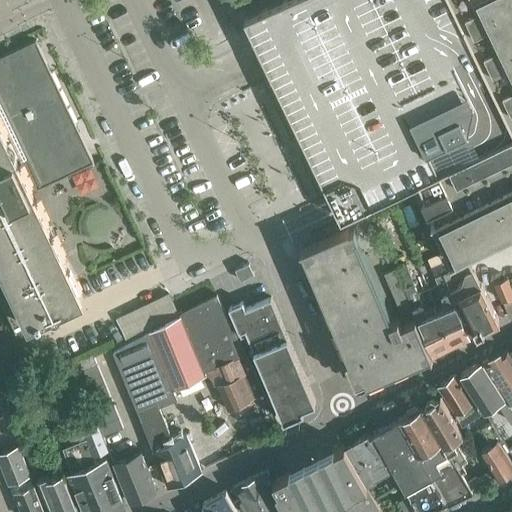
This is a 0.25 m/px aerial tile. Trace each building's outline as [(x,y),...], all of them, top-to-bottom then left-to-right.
[(432,209),(437,218),(437,219),(431,221),(451,262),(466,255),(511,233),(511,0),(285,0),(244,18),(332,201),(338,212),(341,219),(419,182),(426,196),(425,197),(426,198),(427,198),(431,208),(431,209),(432,209)] [(0,293),(17,328),(18,327),(51,311),(53,313),(54,313),(56,314),(58,313),(60,312),(61,310),(61,308),(61,306),(82,296),(32,190),(39,187),(40,187),(94,162),(36,39),(0,56),(0,293)] [(300,248),(311,273),(344,352),(354,348),(358,356),(350,359),(357,375),(360,374),(363,374),(366,375),(369,377),(370,381),(381,376),(382,377),(433,355),(395,268),(384,273),(403,317),(400,318),(398,316),(393,318),(364,250),(362,251),(356,237),(354,238),(349,227),(300,248)] [(444,273),(446,272),(440,261),(431,265),(435,276),(447,304),(439,309),(453,343),(455,341),(458,343),(463,340),(464,337),(470,334),(444,273)] [(469,261),(446,272),(444,273),(455,296),(458,295),(477,333),(485,329),(500,321),(481,284),(469,261)] [(249,262),(235,269),(241,280),(255,273),(249,262)] [(397,267),(406,288),(432,353),(439,350),(442,351),(447,348),(448,345),(450,344),(436,310),(427,314),(415,285),(406,263),(397,267)] [(503,300),(511,296),(511,295),(504,278),(495,282),(503,300)] [(117,318),(126,338),(179,313),(169,293),(117,318)] [(180,313),(182,315),(206,373),(212,370),(211,367),(238,355),(245,352),(217,294),(180,313)] [(511,296),(503,300),(510,317),(511,315),(511,296)] [(316,403),(316,402),(271,297),(246,308),(243,301),(229,307),(238,331),(240,331),(242,335),(248,332),(253,345),(251,346),(254,354),(257,353),(284,419),(304,410),(303,407),(313,402),(313,403),(314,404),(315,404),(316,403)] [(174,387),(206,373),(182,315),(114,351),(137,408),(157,400),(176,392),(174,387)] [(483,362),(509,403),(511,400),(511,356),(508,349),(483,362)] [(93,352),(72,360),(77,372),(98,364),(93,352)] [(238,355),(211,367),(212,370),(228,408),(254,397),(243,373),(247,372),(238,355)] [(511,421),(511,407),(509,403),(483,363),(480,366),(478,362),(461,372),(485,410),(498,402),(511,422),(511,421)] [(77,372),(79,377),(100,369),(98,364),(77,372)] [(79,377),(84,390),(105,381),(100,369),(79,377)] [(439,385),(463,423),(481,412),(459,378),(455,373),(439,385)] [(84,390),(89,402),(110,393),(105,381),(84,390)] [(3,396),(7,405),(32,394),(28,384),(3,396)] [(89,402),(94,414),(115,405),(110,393),(89,402)] [(7,405),(3,396),(0,396),(0,415),(10,411),(7,405)] [(440,396),(442,399),(438,401),(434,399),(424,405),(422,406),(462,472),(466,469),(462,462),(467,459),(459,444),(467,439),(441,396),(440,396)] [(157,400),(137,408),(154,449),(173,439),(157,400)] [(94,414),(99,426),(119,417),(115,405),(94,414)] [(422,405),(400,417),(448,503),(473,491),(467,480),(422,405)] [(478,419),(483,426),(491,420),(487,414),(478,419)] [(119,417),(99,426),(103,436),(124,427),(119,417)] [(374,432),(374,433),(401,482),(408,494),(403,497),(409,508),(414,506),(417,511),(429,511),(448,503),(400,417),(374,432)] [(491,468),(498,478),(511,469),(511,460),(498,439),(501,437),(491,420),(483,426),(492,441),(480,449),(491,468)] [(354,441),(346,446),(366,481),(375,476),(375,477),(385,471),(394,486),(401,482),(374,433),(370,435),(368,432),(354,440),(354,441)] [(187,433),(173,439),(154,449),(169,486),(202,470),(187,433)] [(77,442),(79,446),(87,466),(106,511),(116,511),(127,507),(107,458),(96,462),(86,438),(77,442)] [(0,451),(0,459),(9,483),(30,474),(18,444),(0,451)] [(289,472),(273,480),(278,489),(276,491),(287,511),(383,511),(366,481),(346,446),(345,444),(334,449),(333,450),(333,451),(320,458),(320,456),(318,457),(319,458),(306,465),(305,463),(304,464),(304,465),(291,472),(290,470),(289,471),(289,472)] [(106,511),(87,466),(79,446),(65,452),(73,471),(69,473),(84,511),(106,511)] [(114,462),(130,501),(157,490),(141,451),(114,462)] [(491,468),(467,480),(473,491),(498,478),(491,468)] [(278,511),(285,508),(275,491),(276,491),(278,489),(273,480),(267,469),(233,486),(239,497),(233,500),(239,511),(278,511)] [(79,511),(63,471),(49,477),(47,475),(37,479),(50,511),(79,511)] [(46,511),(35,482),(15,490),(23,511),(46,511)] [(239,511),(227,489),(203,502),(208,511),(239,511)]
